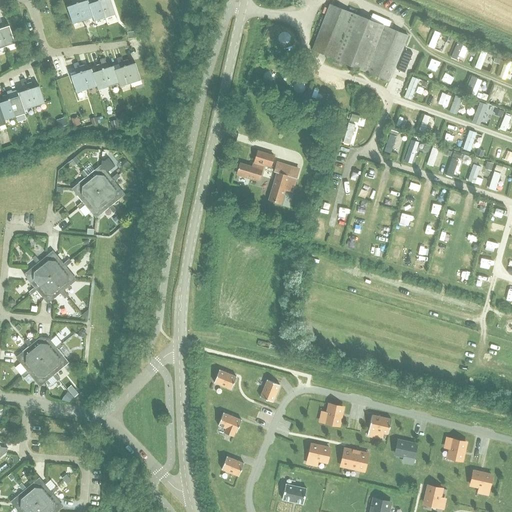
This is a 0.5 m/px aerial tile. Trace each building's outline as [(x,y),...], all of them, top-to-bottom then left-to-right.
[(83,20),(76,0),(71,0),(73,4),(67,6),(72,24),(83,20)] [(93,17),(89,3),(88,0),(84,0),(82,1),(82,0),(76,0),(83,20),(93,17)] [(89,3),(93,17),(94,21),(105,17),(99,0),(93,0),(94,1),(89,3)] [(99,0),(105,17),(116,14),(110,0),(99,0)] [(388,81),(407,36),(329,4),(311,49),(334,58),(334,59),(388,81)] [(0,17),(0,32),(5,46),(15,42),(9,25),(3,27),(2,22),(0,17)] [(27,46),(21,48),(24,58),(30,56),(27,46)] [(405,49),(399,65),(408,68),(414,53),(405,49)] [(120,67),(115,69),(114,69),(119,83),(118,83),(120,87),(130,84),(123,61),(121,56),(117,58),(120,67)] [(114,69),(115,69),(113,65),(107,67),(104,58),(100,60),(101,64),(108,86),(118,83),(119,83),(114,69)] [(123,61),(130,84),(141,80),(135,62),(129,64),(128,59),(123,61)] [(87,89),(79,66),(78,62),(73,64),(76,73),(70,75),(76,93),(87,89)] [(98,70),(93,72),(92,72),(97,86),(98,90),(108,86),(101,64),(96,65),(98,70)] [(84,65),(79,66),(87,89),(97,86),(92,72),(93,72),(92,68),(86,70),(84,65)] [(34,106),(27,83),(26,84),(25,79),(20,80),(23,90),(18,92),(19,96),(24,110),(34,106)] [(31,82),(27,83),(34,106),(45,103),(39,85),(33,87),(31,82)] [(12,93),(7,94),(15,117),(25,113),(24,110),(19,96),(14,97),(12,93)] [(15,117),(7,94),(3,96),(4,101),(0,101),(0,106),(4,120),(5,120),(15,117)] [(75,111),(70,113),(70,116),(72,121),(78,119),(76,114),(75,111)] [(64,116),(56,119),(58,126),(58,127),(67,124),(67,123),(64,116)] [(117,120),(110,121),(112,129),(118,128),(117,120)] [(270,166),(273,155),(257,151),(253,162),(254,162),(253,167),(239,163),(236,174),(258,181),(263,164),(270,166)] [(100,169),(98,191),(118,175),(117,173),(111,178),(107,172),(114,166),(108,157),(104,160),(101,160),(100,169)] [(292,191),(299,168),(277,162),(275,171),(277,171),(269,200),(280,204),(284,189),(292,191)] [(98,191),(100,169),(96,168),(87,175),(83,170),(81,171),(98,191)] [(76,185),(76,189),(98,191),(81,171),(80,172),(84,178),(76,185)] [(118,175),(98,191),(120,193),(121,189),(114,181),(119,176),(118,175)] [(345,244),(361,187),(332,179),(316,236),(345,244)] [(98,191),(76,189),(75,193),(82,202),(76,206),(78,208),(98,191)] [(98,191),(78,208),(79,209),(84,205),(91,213),(96,214),(98,191)] [(98,191),(96,214),(100,214),(108,207),(113,213),(114,211),(98,191)] [(120,198),(120,193),(98,191),(114,211),(116,210),(111,205),(120,198)] [(35,256),(33,257),(50,277),(52,254),(48,254),(39,261),(35,256)] [(56,255),(52,254),(50,277),(70,260),(68,259),(63,263),(56,255)] [(50,277),(33,257),(32,258),(36,263),(28,270),(27,275),(50,277)] [(70,260),(50,277),(72,279),(72,275),(66,266),(71,262),(70,260)] [(50,277),(27,275),(27,279),(34,287),(28,292),(30,293),(50,277)] [(47,299),(50,277),(30,293),(31,295),(36,290),(43,299),(47,299)] [(50,277),(47,299),(52,300),(60,293),(65,298),(66,297),(50,277)] [(72,279),(50,277),(66,297),(68,296),(63,290),(72,283),(72,279)] [(12,299),(7,303),(11,308),(15,304),(12,299)] [(79,331),(77,335),(82,338),(84,334),(83,334),(85,331),(81,329),(79,331)] [(42,360),(44,337),(40,337),(31,344),(27,338),(25,340),(42,360)] [(44,337),(42,360),(62,343),(61,342),(58,344),(55,346),(52,342),(50,340),(48,338),(44,337)] [(20,353),(19,358),(42,360),(25,340),(24,341),(28,346),(20,353)] [(63,345),(62,343),(42,360),(64,362),(64,358),(58,349),(63,345)] [(42,360),(19,358),(19,362),(26,370),(20,375),(22,376),(42,360)] [(40,382),(42,360),(22,376),(23,378),(28,373),(35,382),(40,382)] [(58,380),(42,360),(40,382),(44,383),(45,382),(46,387),(51,386),(57,381),(58,380)] [(64,362),(42,360),(58,380),(60,379),(55,373),(64,366),(64,362)] [(230,389),(235,376),(218,369),(213,382),(230,389)] [(272,402),(279,384),(267,379),(260,396),(272,402)] [(66,392),(63,396),(70,401),(73,397),(66,392)] [(336,424),(340,406),(327,403),(323,421),(336,424)] [(235,433),(240,420),(222,413),(217,426),(224,429),(223,431),(233,435),(234,432),(235,433)] [(387,434),(390,419),(371,415),(367,435),(371,436),(372,431),(387,434)] [(460,460),(465,443),(451,440),(447,457),(460,460)] [(412,458),(415,445),(397,441),(394,454),(412,458)] [(326,462),(329,448),(311,444),(308,458),(326,462)] [(363,470),(367,453),(344,448),(340,465),(363,470)] [(238,476),(243,463),(226,456),(220,469),(238,476)] [(488,489),(491,475),(473,471),(470,485),(488,489)] [(36,504),(39,481),(34,481),(26,488),(21,483),(20,484),(36,504)] [(43,482),(39,481),(36,504),(57,487),(55,486),(52,489),(50,490),(46,486),(45,484),(43,482)] [(15,497),(14,502),(36,504),(20,484),(18,485),(23,491),(15,497)] [(302,504),(306,489),(285,484),(281,499),(302,504)] [(436,506),(440,488),(427,485),(423,503),(436,506)] [(57,487),(36,504),(59,506),(59,502),(52,493),(58,489),(57,487)] [(387,511),(390,502),(373,498),(369,511),(387,511)] [(26,511),(36,504),(14,502),(14,506),(18,511),(26,511)]
